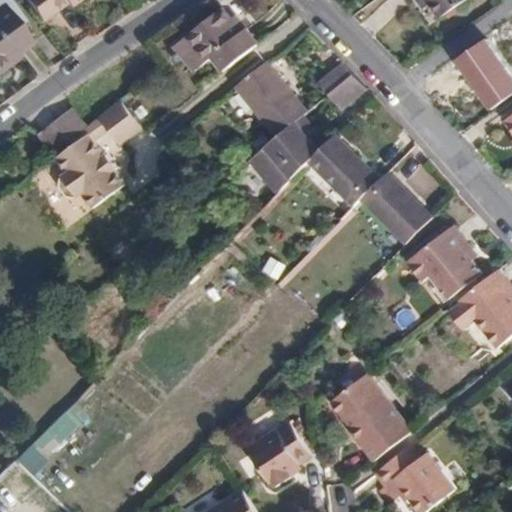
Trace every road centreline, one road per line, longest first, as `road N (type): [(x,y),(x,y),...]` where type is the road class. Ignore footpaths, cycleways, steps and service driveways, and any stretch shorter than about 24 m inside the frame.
road 1 (residential): [(315,0),(511,220)]
road 2 (residential): [(0,128),(179,0)]
